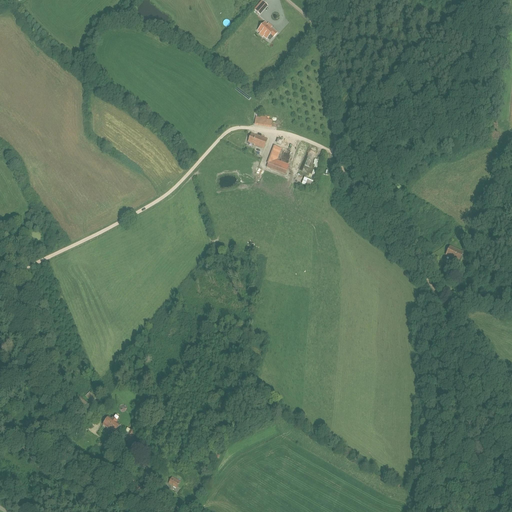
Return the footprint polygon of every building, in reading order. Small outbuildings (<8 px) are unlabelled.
[(263,9),(259,5),(254,10),(259,14),(263,9)] [(277,33),(265,22),(257,31),(261,33),(264,35),(263,36),(267,39),(270,34),(273,37),(277,33)] [(253,145),(263,149),(267,139),(256,135),(251,133),(248,142),(254,145),(253,145)] [(275,147),(270,158),(267,167),(286,175),(289,165),(276,160),(281,149),(275,147)] [(309,188),(312,181),(303,177),(300,184),(309,188)] [(445,255),(459,262),(464,252),(450,245),(445,255)] [(79,402),(84,407),(88,404),(82,398),(80,396),(76,400),(79,402)] [(108,417),(103,425),(114,433),(119,425),(116,423),(117,421),(113,418),(112,420),(108,417)] [(131,430),(127,435),(124,440),(129,443),(136,433),(131,430)] [(168,484),(177,488),(180,482),(172,477),(168,484)]
